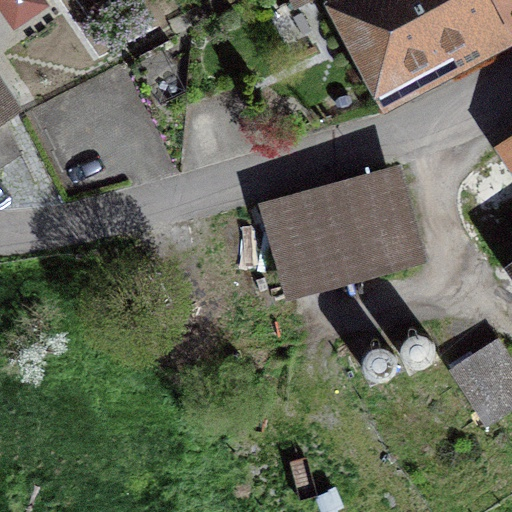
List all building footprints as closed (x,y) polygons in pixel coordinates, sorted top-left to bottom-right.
[(350,0),(395,83),(511,22),(511,12),(505,0),(350,0)] [(186,221),(194,256),(253,243),(263,290),(321,269),(322,276),(404,255),(382,170),(186,221)] [(403,339),(400,352),(407,363),(420,367),(432,360),(435,347),(428,335),(415,332),(403,339)] [(450,370),(484,423),(511,405),(511,361),(498,340),(450,370)] [(365,351),(362,365),(369,376),(383,378),(394,371),(396,358),(389,347),(376,344),(365,351)]
